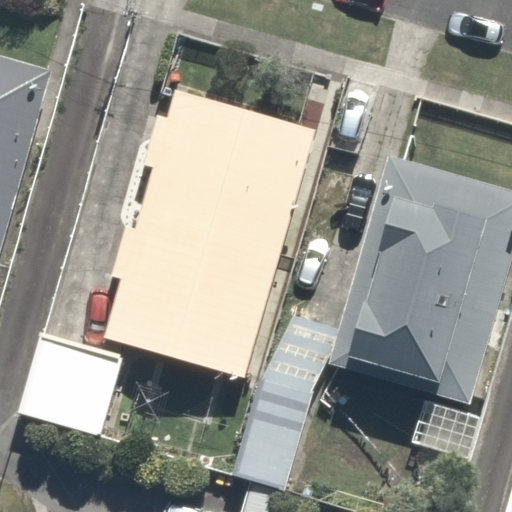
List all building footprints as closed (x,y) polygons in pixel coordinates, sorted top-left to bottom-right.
[(0,191),(31,60),(0,52),(0,191)] [(119,221),(104,216),(88,271),(102,275),(85,335),(234,376),(303,123),(156,82),(149,110),(134,106),(116,170),(132,175),(119,221)] [(355,177),(366,180),(335,309),(325,307),(311,363),(409,386),(396,442),(460,457),(511,234),(511,183),(362,148),(355,177)] [(299,484),(319,397),(297,391),(309,320),(265,313),(225,474),(275,483),(276,478),(299,484)] [(113,356),(25,336),(7,411),(95,431),(113,356)] [(511,511),(511,470),(500,467),(486,511),(511,511)]
